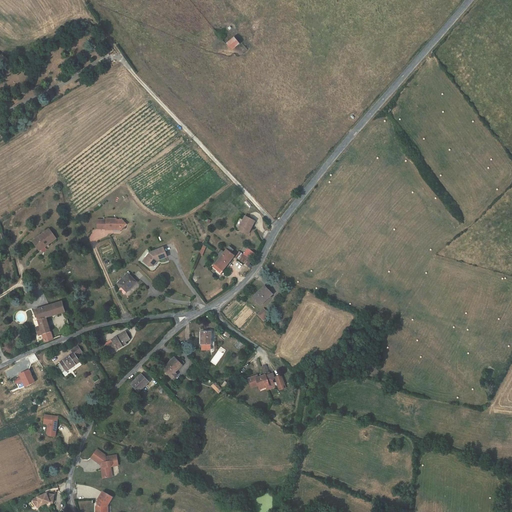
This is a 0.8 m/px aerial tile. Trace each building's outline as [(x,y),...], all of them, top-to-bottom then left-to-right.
[(226,44),(231,50),(239,43),(234,38),(226,44)] [(252,206),(246,200),(244,202),(249,208),(252,206)] [(245,216),(238,229),(247,234),(249,230),(250,228),(254,221),(245,216)] [(106,220),(101,219),(101,229),(106,229),(113,229),(113,227),(120,227),(122,229),(126,224),(122,220),(116,220),(116,219),(106,218),(106,220)] [(55,239),(49,229),(32,241),(38,249),(47,243),(48,244),(55,239)] [(220,257),(227,263),(233,255),(231,253),(233,249),(229,246),(223,253),(219,250),(216,254),(220,257)] [(143,261),(149,266),(151,266),(157,259),(158,260),(167,256),(163,248),(150,253),(143,261)] [(239,252),(236,257),(248,266),(250,263),(252,261),(250,259),(255,253),(248,248),(244,255),(239,252)] [(223,271),(222,270),(227,263),(220,257),(212,267),(216,270),(214,272),(219,276),(223,271)] [(136,282),(128,274),(118,283),(126,292),(136,282)] [(253,297),(261,305),(268,297),(270,298),(273,295),(265,286),(253,297)] [(64,312),(61,302),(35,310),(40,326),(36,327),(39,336),(43,334),(45,342),(52,340),(46,318),(64,312)] [(268,313),(264,309),(258,314),(262,319),(266,316),(265,315),(268,313)] [(115,341),(106,346),(111,353),(123,346),(121,344),(125,342),(130,339),(125,332),(113,339),(115,341)] [(210,332),(201,332),(201,337),(201,344),(201,349),(210,349),(210,344),(211,344),(210,332)] [(66,370),(67,371),(80,361),(76,356),(82,352),(78,346),(72,350),(73,353),(60,362),(61,363),(58,365),(63,373),(66,370)] [(175,372),(184,362),(177,355),(163,369),(170,376),(175,372)] [(258,385),(259,388),(269,385),(269,384),(274,383),(273,380),(274,379),(273,378),(275,378),(273,373),(269,374),(266,366),(262,367),(264,374),(265,375),(258,377),(257,375),(248,378),(251,388),(258,385)] [(22,378),(22,379),(25,386),(34,382),(29,370),(20,374),(22,378)] [(131,384),(134,388),(138,392),(141,389),(142,389),(143,388),(149,382),(141,374),(131,384)] [(275,377),(279,387),(285,384),(281,375),(275,377)] [(223,389),(218,384),(214,388),(219,393),(223,389)] [(32,401),(34,406),(40,404),(37,396),(33,398),(34,400),(32,401)] [(48,427),(47,428),(46,434),(48,436),(55,437),(58,417),(45,415),(44,424),(48,425),(48,426),(48,427)] [(100,467),(102,477),(108,476),(107,471),(110,471),(109,466),(111,464),(113,465),(117,465),(115,455),(104,457),(104,455),(96,449),(90,458),(99,464),(102,464),(102,467),(100,467)] [(96,506),(95,511),(104,511),(105,511),(106,511),(106,507),(108,504),(112,497),(103,492),(97,501),(98,506),(96,506)] [(36,497),(32,501),(36,506),(39,504),(43,502),(44,504),(49,502),(52,503),(53,495),(48,494),(46,495),(43,495),(36,497)]
